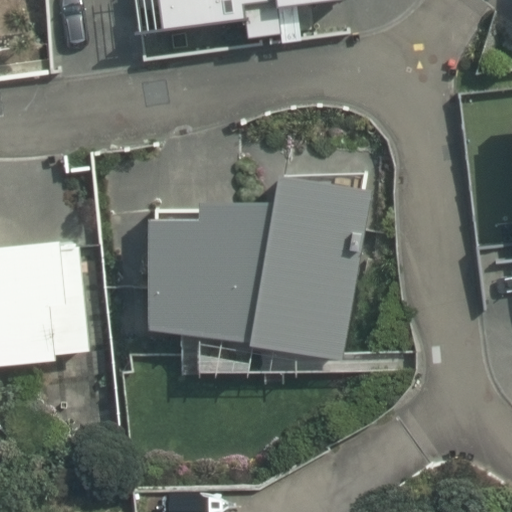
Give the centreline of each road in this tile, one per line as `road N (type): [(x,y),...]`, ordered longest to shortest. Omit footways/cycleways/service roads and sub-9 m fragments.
road 1 (residential): [(399,73),(293,71),(125,105),(0,113)]
road 2 (residential): [(458,387),(459,327),(437,226),(432,139),(399,73)]
road 3 (residential): [(269,511),(302,507),(381,470),(451,417),(458,387)]
